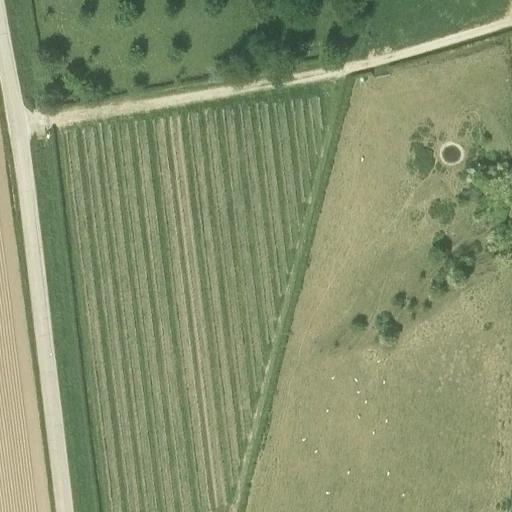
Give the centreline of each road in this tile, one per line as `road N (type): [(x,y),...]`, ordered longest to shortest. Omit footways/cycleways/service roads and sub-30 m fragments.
road 1 (unclassified): [(64,511),(0,28)]
road 2 (track): [(511,23),(306,77),(65,116)]
